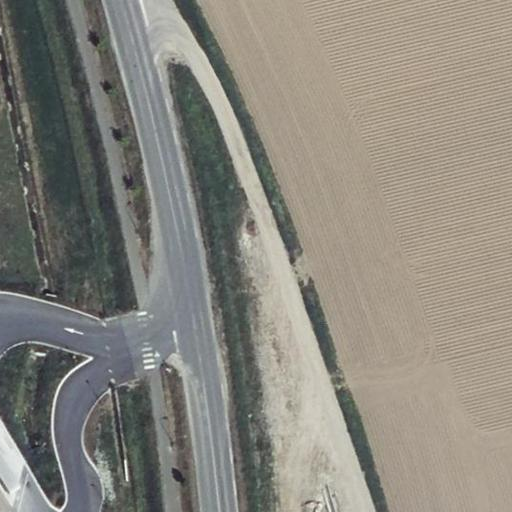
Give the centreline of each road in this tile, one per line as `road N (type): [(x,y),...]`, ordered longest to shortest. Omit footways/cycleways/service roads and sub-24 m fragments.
road 1 (track): [(361,511),(274,248),(206,77),(175,32),(124,16)]
road 2 (tertiary): [(119,0),(173,222),(217,511)]
